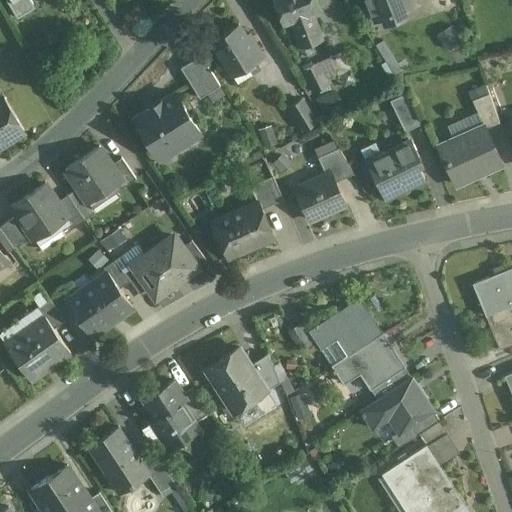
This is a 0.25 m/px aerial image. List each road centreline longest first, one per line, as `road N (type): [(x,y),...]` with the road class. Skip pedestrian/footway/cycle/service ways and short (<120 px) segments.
road 1 (residential): [(420,236),(237,292),(144,343),(0,446)]
road 2 (residential): [(420,236),(511,511)]
road 3 (residential): [(205,0),(99,114),(0,185)]
